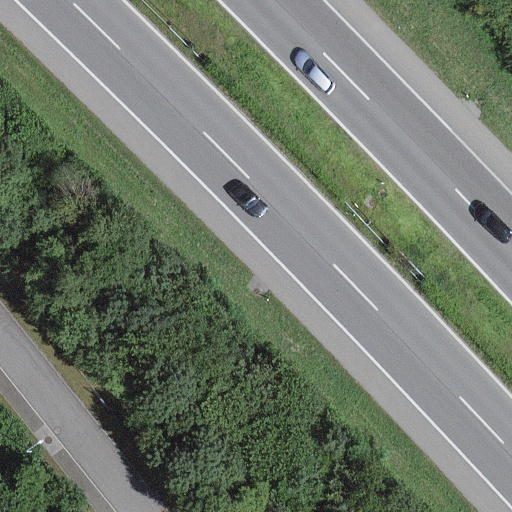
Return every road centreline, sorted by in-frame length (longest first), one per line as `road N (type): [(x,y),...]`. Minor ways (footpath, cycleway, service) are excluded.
road 1 (motorway): [(64,0),(364,298),(511,466)]
road 2 (motorway): [(511,250),(267,0)]
road 3 (residential): [(145,511),(0,324)]
